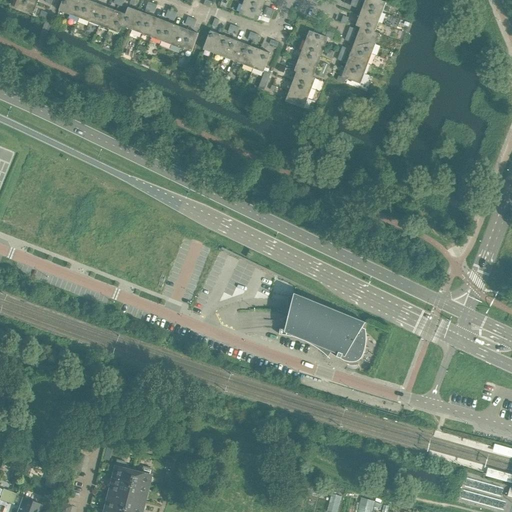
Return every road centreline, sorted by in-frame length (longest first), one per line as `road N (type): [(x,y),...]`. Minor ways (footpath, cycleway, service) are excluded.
road 1 (secondary): [(464,312),(0,93)]
road 2 (secondary): [(0,117),(453,339)]
road 3 (unclassified): [(404,397),(0,248)]
road 4 (residential): [(289,0),(276,34),(164,0)]
road 5 (tertiary): [(511,183),(464,312)]
